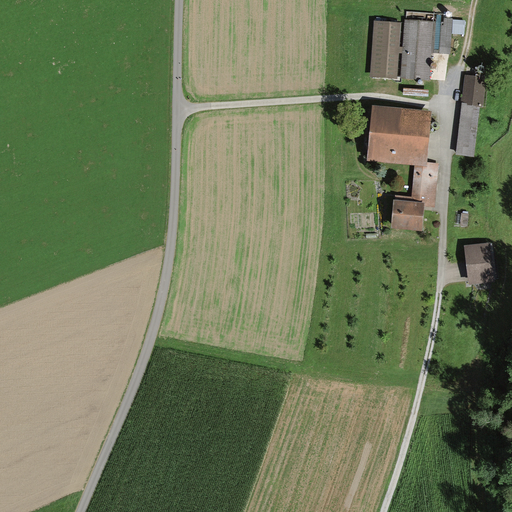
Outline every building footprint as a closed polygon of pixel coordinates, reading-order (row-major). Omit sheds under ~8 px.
[(454,33),(465,35),(468,21),(444,17),(438,53),(451,55),(454,33)] [(433,25),(407,23),(403,79),(429,81),(433,25)] [(400,26),(374,24),(370,80),(396,82),(400,26)] [(488,82),(470,79),(466,106),(485,109),(488,82)] [(429,115),(372,110),(367,163),(415,167),(412,199),(395,198),(392,229),(421,232),(424,209),(434,210),(438,166),(424,165),(429,115)] [(492,255),(466,258),(470,288),(495,285),(492,255)]
